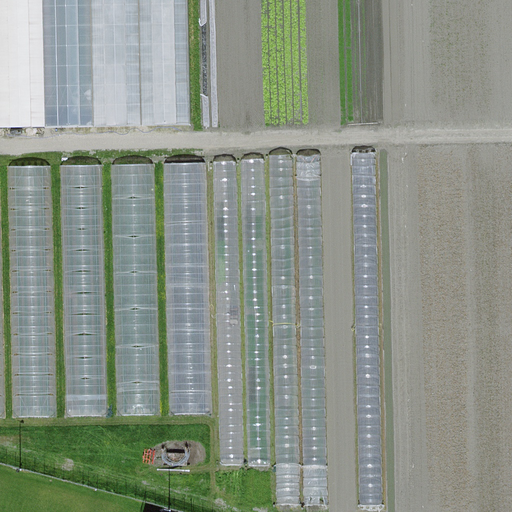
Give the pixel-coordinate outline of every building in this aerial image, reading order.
[(194,120),(191,0),(0,0),(0,75),(1,124),(194,120)] [(102,211),(99,158),(69,160),(71,212),(102,211)] [(155,193),(154,158),(118,160),(120,194),(155,193)] [(209,199),(209,158),(170,158),(170,193),(191,193),(191,199),(209,199)] [(15,215),(48,215),(48,161),(16,161),(15,215)] [(126,408),(159,407),(157,363),(123,365),(126,408)] [(210,363),(173,365),(176,408),(212,406),(210,363)] [(52,366),(19,366),(19,412),(52,412),(52,366)]
